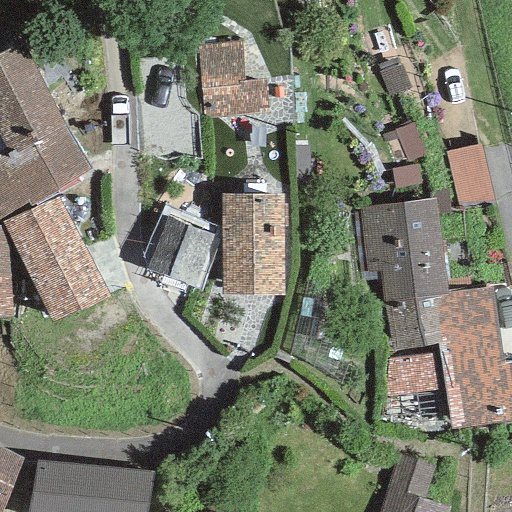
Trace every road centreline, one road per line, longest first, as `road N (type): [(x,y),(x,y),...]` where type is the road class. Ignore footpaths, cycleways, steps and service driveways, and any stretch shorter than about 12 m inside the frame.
road 1 (residential): [(0,438),(30,450),(181,454),(206,418),(207,371),(164,329),(132,273),(101,11)]
road 2 (residential): [(511,229),(474,56)]
